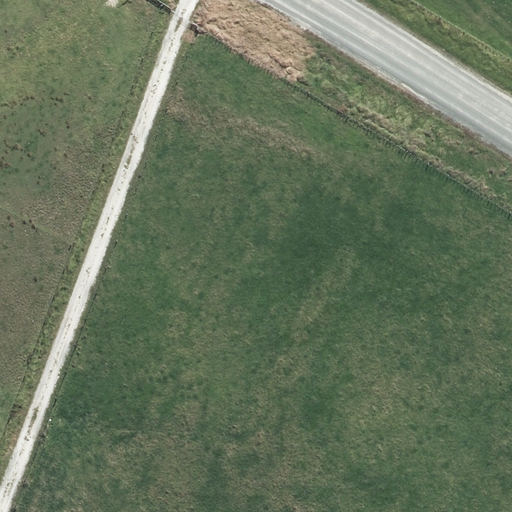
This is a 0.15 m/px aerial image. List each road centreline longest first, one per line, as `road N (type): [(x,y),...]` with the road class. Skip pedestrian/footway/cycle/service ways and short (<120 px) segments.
road 1 (track): [(196,0),(0,510)]
road 2 (unclassified): [(302,0),(511,134)]
